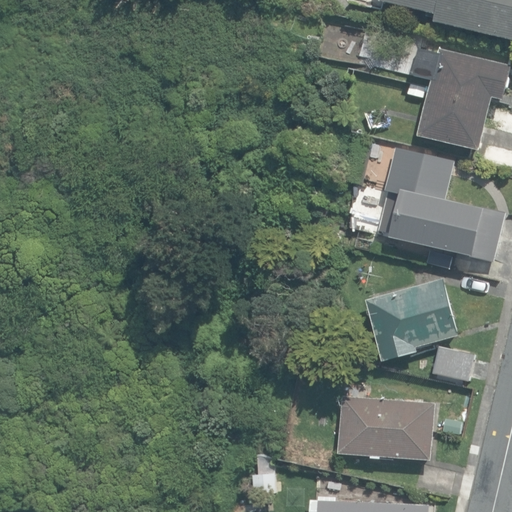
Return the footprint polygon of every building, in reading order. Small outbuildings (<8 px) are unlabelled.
[(511,40),(511,0),(380,0),(381,2),(439,15),(437,23),(511,40)] [(420,136),(482,151),(495,97),(506,99),(507,100),(511,77),(511,65),(442,49),(441,53),(426,49),(420,76),(434,79),(420,136)] [(434,248),(498,263),(509,213),(488,208),(450,200),(459,162),(399,148),(388,192),(392,193),(382,234),(426,244),(425,250),(433,252),(434,248)] [(438,265),(451,269),(455,256),(442,252),(438,265)] [(367,299),(385,361),(420,351),(419,347),(461,335),(462,335),(445,277),(367,299)] [(434,373),(471,381),(477,354),(440,346),(434,373)] [(434,459),(438,402),(345,396),(341,453),(373,455),(373,458),(383,459),(383,456),(434,459)] [(442,431),(462,435),(465,422),(444,418),(442,431)] [(220,449),(223,436),(211,434),(208,446),(220,449)] [(269,492),(278,492),(277,480),(268,480),(269,492)] [(318,511),(422,511),(423,503),(319,498),(318,511)]
